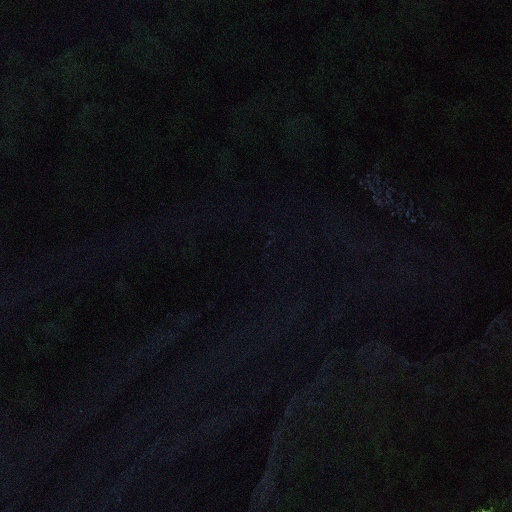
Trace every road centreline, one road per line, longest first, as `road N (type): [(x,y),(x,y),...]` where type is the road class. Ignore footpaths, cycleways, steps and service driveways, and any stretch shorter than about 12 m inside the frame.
road 1 (track): [(155,0),(118,34),(0,63)]
road 2 (track): [(0,280),(74,249),(162,226)]
